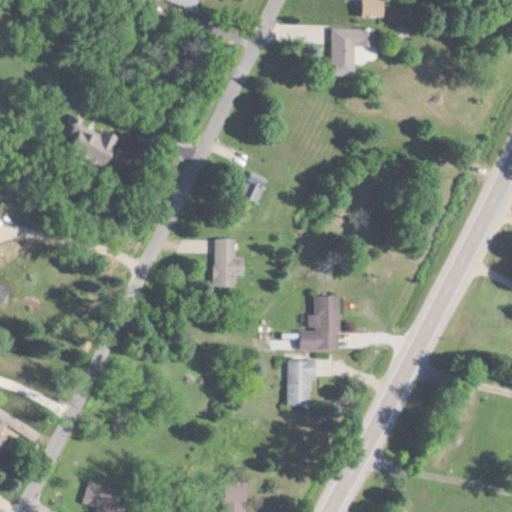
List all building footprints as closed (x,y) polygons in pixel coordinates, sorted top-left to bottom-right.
[(157,0),(186,10),(189,0),(157,0)] [(356,0),(356,17),(377,18),(378,0),(356,0)] [(326,77),(351,77),(351,47),(371,47),(371,29),(326,28),(326,77)] [(97,167),(108,138),(71,123),(60,152),(97,167)] [(253,203),(258,188),(253,187),(257,176),(242,171),(233,196),(253,203)] [(209,239),(208,287),(229,288),(229,275),(239,275),(239,259),(229,258),(230,239),(209,239)] [(334,349),(333,295),(308,296),(308,315),(302,315),(302,330),(293,330),(294,350),(334,349)] [(282,406),(304,407),(305,380),(309,380),(310,361),(282,360),(282,406)] [(76,504),(90,507),(89,511),(110,511),(116,492),(81,483),(76,504)] [(238,511),(238,483),(215,483),(216,511),(238,511)]
